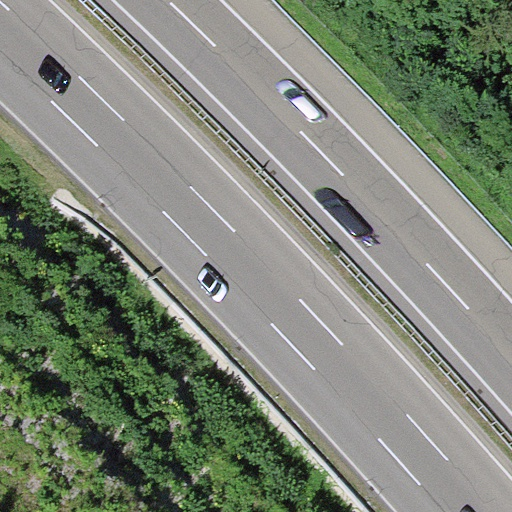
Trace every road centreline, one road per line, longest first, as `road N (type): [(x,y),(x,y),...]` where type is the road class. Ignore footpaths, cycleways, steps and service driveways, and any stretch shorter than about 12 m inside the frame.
road 1 (motorway): [(0,32),(148,170),(471,511)]
road 2 (motorway): [(511,356),(163,0)]
